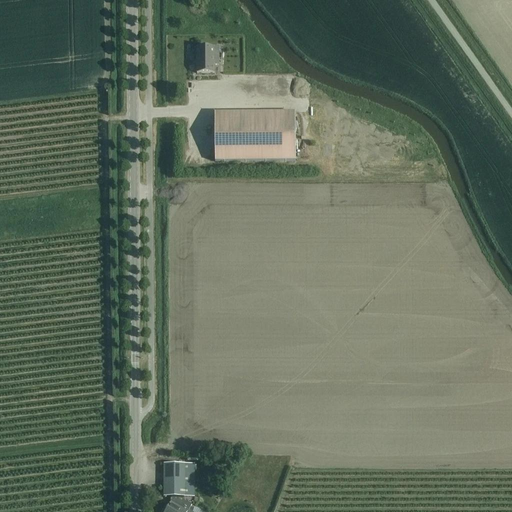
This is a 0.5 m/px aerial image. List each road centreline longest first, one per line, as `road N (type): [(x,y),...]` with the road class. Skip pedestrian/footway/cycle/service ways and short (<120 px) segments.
road 1 (tertiary): [(135,511),(131,0)]
road 2 (unclassified): [(430,0),(511,114)]
